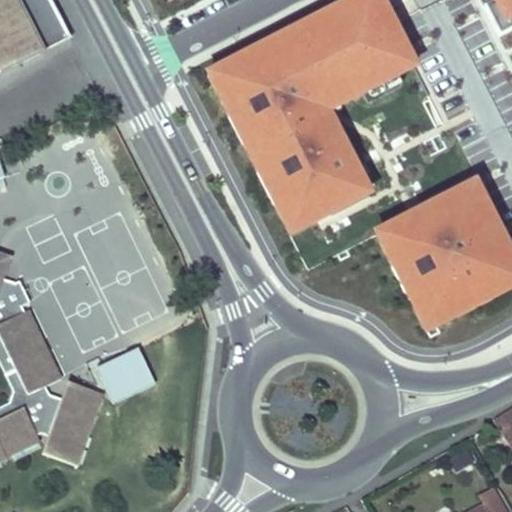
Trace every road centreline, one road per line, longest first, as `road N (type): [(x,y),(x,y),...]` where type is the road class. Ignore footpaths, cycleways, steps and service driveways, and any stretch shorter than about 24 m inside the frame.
road 1 (primary): [(122,61),(219,248)]
road 2 (primary): [(374,449),(404,429),(511,388)]
road 3 (primary): [(511,369),(440,382),(367,365)]
road 4 (residential): [(122,61),(244,0)]
road 5 (primary): [(320,339),(219,248)]
road 6 (primary): [(219,248),(244,377)]
